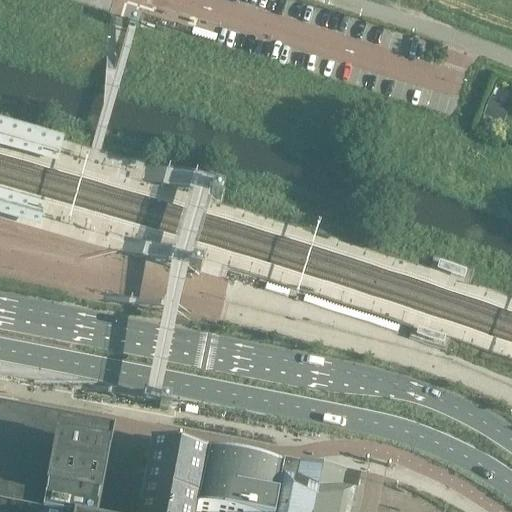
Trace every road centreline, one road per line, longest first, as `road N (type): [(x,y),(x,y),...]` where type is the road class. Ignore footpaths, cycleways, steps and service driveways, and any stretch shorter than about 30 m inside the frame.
road 1 (primary): [(511,439),(426,395),(361,375),(0,304)]
road 2 (primary): [(0,349),(392,427),(511,484)]
road 3 (unclassified): [(0,402),(278,455)]
road 4 (unclassified): [(511,61),(336,0)]
